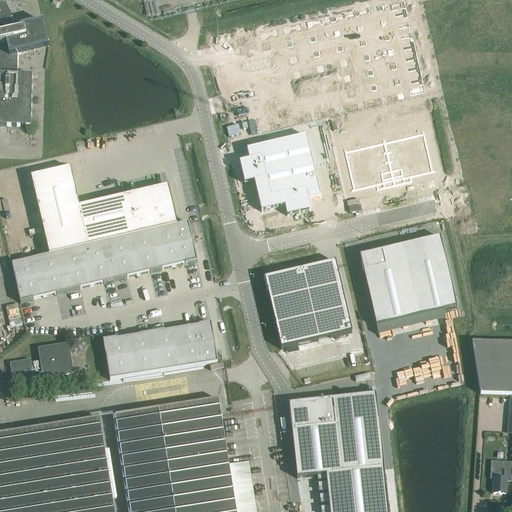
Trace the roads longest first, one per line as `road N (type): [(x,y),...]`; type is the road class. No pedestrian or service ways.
road 1 (unclassified): [(87,0),(190,64),(236,252)]
road 2 (unknown): [(203,113),(21,175),(15,190),(31,256)]
road 3 (unknown): [(272,371),(427,343)]
road 4 (unknown): [(320,0),(196,31),(193,53)]
road 5 (unclassified): [(236,252),(258,349),(284,389)]
road 6 (unclassified): [(236,252),(378,220)]
